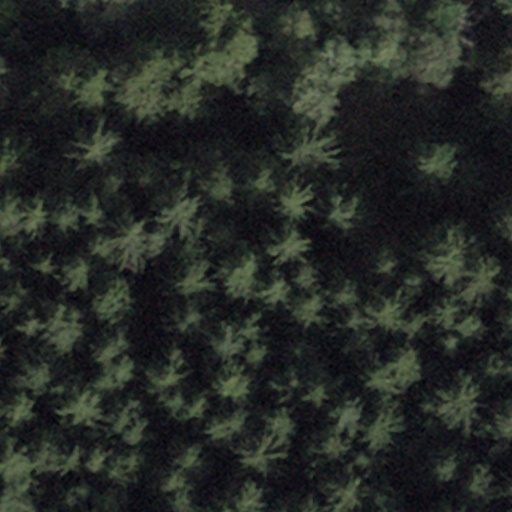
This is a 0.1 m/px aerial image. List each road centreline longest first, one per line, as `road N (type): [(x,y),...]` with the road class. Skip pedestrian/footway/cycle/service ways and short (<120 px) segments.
road 1 (track): [(253,0),(330,74),(511,187)]
road 2 (track): [(0,112),(240,0)]
road 3 (track): [(368,97),(511,85)]
